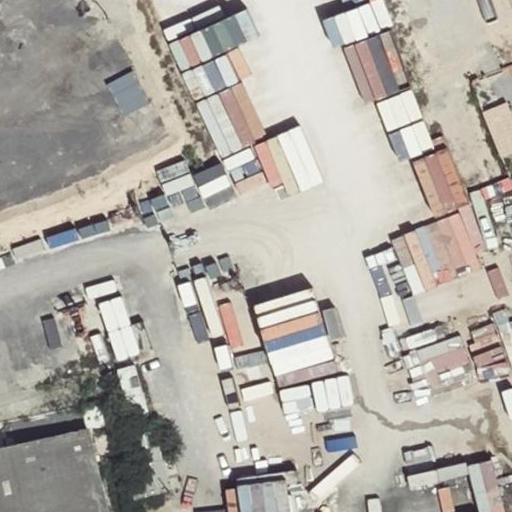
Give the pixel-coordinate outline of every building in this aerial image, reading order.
[(511,105),(510,101),(486,111),(504,158),(511,154),(511,105)] [(259,142),(275,193),(300,185),(284,134),(259,142)] [(462,195),(459,162),(446,163),(446,165),(407,167),(411,219),(451,216),(450,196),(462,195)] [(469,212),(403,231),(412,262),(425,258),(431,276),(484,261),(469,212)] [(275,370),(332,362),(327,329),(271,336),(275,370)] [(511,380),(472,389),(484,448),(511,442),(511,380)] [(0,511),(107,511),(89,431),(0,452),(0,511)] [(482,511),(505,511),(494,459),(472,464),(482,511)] [(292,511),(288,477),(227,486),(231,511),(292,511)]
